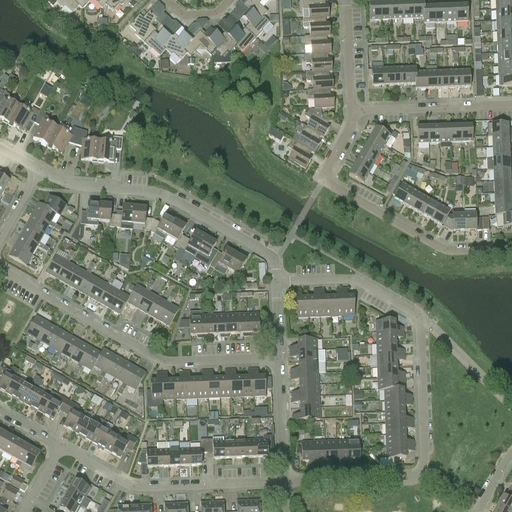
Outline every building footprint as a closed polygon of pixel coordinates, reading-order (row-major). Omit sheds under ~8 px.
[(52,8),(56,3),(63,9),(65,7),(72,14),(78,7),(75,3),(77,0),(54,0),(50,6),(52,8)] [(106,0),(77,0),(75,3),(78,7),(82,10),(91,0),(102,10),(105,6),(109,2),(106,0)] [(106,0),(109,2),(105,6),(112,12),(119,5),(121,7),(127,0),(106,0)] [(240,10),(245,15),(249,10),(260,20),(263,17),(267,13),(262,8),(270,0),(248,0),(244,5),(240,1),(235,7),(235,11),(238,13),(240,10)] [(329,19),(328,6),(325,6),(324,0),(302,2),(302,11),(308,11),(309,19),(326,19),(329,19)] [(511,0),(501,0),(499,0),(495,0),(495,11),(511,10),(511,0)] [(134,35),(144,44),(154,32),(154,33),(156,31),(151,26),(164,12),(164,8),(158,3),(143,19),(139,16),(129,27),(136,33),(134,35)] [(401,4),(402,20),(413,20),(412,3),(401,4)] [(412,3),(413,20),(423,20),(423,25),(424,25),(423,3),(412,3)] [(423,3),(424,25),(435,24),(434,8),(424,8),(424,3),(423,3)] [(380,5),(381,21),(391,21),(391,4),(380,5)] [(391,4),(391,21),(402,20),(401,4),(391,4)] [(381,21),(380,5),(369,5),(369,22),(381,21)] [(456,7),(456,23),(467,23),(467,6),(456,7)] [(434,8),(435,24),(445,24),(445,7),(434,8)] [(445,7),(445,24),(456,23),(456,7),(445,7)] [(245,15),(240,10),(238,13),(249,24),(245,29),(256,39),(263,32),(262,31),(269,23),(263,17),(260,20),(249,10),(245,15)] [(511,21),(511,10),(495,11),(496,22),(511,21)] [(106,20),(101,20),(101,16),(99,16),(98,17),(98,20),(96,20),(96,26),(106,26),(106,20)] [(330,37),(329,24),(326,24),(326,19),(309,19),(303,20),(301,20),(302,26),(303,26),(303,29),(309,29),(310,37),(327,37),(330,37)] [(227,34),(226,35),(237,45),(235,48),(241,54),(248,46),(249,47),(256,39),(245,29),(240,34),(226,20),(223,20),(221,22),(231,30),(227,34)] [(511,32),(511,21),(496,22),(496,33),(511,32)] [(172,37),(174,35),(181,27),(177,23),(175,22),(172,22),(159,37),(154,33),(154,32),(144,44),(151,50),(151,49),(161,58),(164,55),(163,53),(165,51),(165,50),(162,48),(173,37),(172,37)] [(203,36),(204,36),(200,32),(202,30),(196,24),(193,24),(190,28),(193,31),(188,35),(193,39),(183,50),(187,54),(190,57),(200,47),(210,56),(217,49),(203,36)] [(178,63),(180,61),(187,54),(183,50),(193,39),(188,35),(193,31),(190,28),(179,39),(174,35),(172,37),(173,37),(162,48),(165,50),(165,51),(171,56),(169,60),(174,65),(178,63)] [(204,36),(203,36),(217,49),(210,56),(210,57),(211,65),(231,64),(230,53),(235,48),(237,45),(226,35),(227,34),(225,33),(220,38),(210,29),(204,36)] [(511,32),(496,33),(497,44),(511,43),(511,32)] [(331,55),(330,42),(327,42),(327,37),(310,37),(304,37),(304,38),(300,39),(301,44),(304,44),(304,47),(310,47),(311,55),(328,55),(331,55)] [(268,42),(263,47),(265,48),(269,51),(273,47),(269,43),(268,42)] [(511,53),(511,43),(497,44),(497,55),(511,53)] [(132,54),(137,49),(132,45),(129,48),(127,50),(128,50),(132,54)] [(511,64),(511,53),(497,55),(498,65),(511,64)] [(332,73),(331,60),(328,60),(328,55),(311,55),(305,55),(305,65),(311,65),(312,73),(329,72),(329,73),(332,73)] [(511,75),(511,64),(498,65),(498,76),(511,75)] [(405,86),(404,69),(393,70),(394,86),(405,86)] [(416,91),(415,69),(404,69),(405,86),(415,86),(415,91),(416,91)] [(426,90),(426,73),(416,74),(415,69),(416,91),(426,90)] [(383,87),(382,70),(371,71),(372,87),(383,87)] [(394,86),(393,70),(382,70),(383,87),(394,86)] [(312,83),(313,91),(330,90),(330,91),(333,91),(332,78),(329,78),(329,73),(329,72),(312,73),(306,73),(306,74),(306,77),(306,83),(312,83)] [(459,89),(458,72),(447,73),(448,89),(459,89)] [(458,72),(459,89),(470,88),(469,72),(458,72)] [(437,90),(437,73),(426,73),(426,90),(437,90)] [(448,89),(447,73),(437,73),(437,90),(448,89)] [(12,86),(16,79),(10,75),(6,82),(12,86)] [(498,87),(511,86),(511,75),(498,76),(498,87)] [(334,109),(333,96),(330,96),(330,91),(330,90),(313,91),(307,91),(307,101),(313,101),(314,110),(320,109),(334,109)] [(0,120),(8,125),(18,107),(7,100),(9,96),(1,91),(0,93),(0,104),(0,105),(0,120)] [(111,108),(115,105),(111,99),(107,102),(111,108)] [(34,124),(40,114),(32,109),(30,113),(18,107),(8,125),(22,133),(29,121),(34,124)] [(329,128),(327,126),(330,121),(320,115),(320,109),(314,110),(314,112),(310,109),(309,111),(307,111),(305,114),(307,115),(305,118),(311,121),(306,128),(320,137),(323,139),(329,128)] [(281,113),(277,119),(283,122),(286,116),(281,113)] [(57,129),(46,122),(48,118),(40,114),(34,124),(39,127),(33,139),(47,147),(57,129)] [(487,126),(488,137),(492,137),(511,136),(511,129),(511,130),(511,131),(508,131),(507,125),(506,125),(506,121),(491,122),(491,125),(487,126)] [(321,143),(318,142),(320,137),(306,128),(301,125),(297,123),(296,126),(299,128),(296,133),(302,136),(297,143),(297,144),(312,152),(311,153),(314,154),(321,143)] [(60,124),(57,129),(47,147),(61,155),(68,144),(75,146),(80,131),(72,129),(71,131),(60,124)] [(460,127),(461,143),(472,143),(472,126),(460,127)] [(439,128),(439,144),(450,144),(450,127),(439,128)] [(450,127),(450,144),(461,143),(460,127),(450,127)] [(429,145),(428,128),(417,128),(417,145),(429,145)] [(428,128),(429,145),(439,144),(439,128),(428,128)] [(370,138),(385,147),(390,137),(376,129),(370,138)] [(97,163),(99,142),(86,141),(87,133),(80,131),(75,146),(82,148),(81,161),(97,163)] [(492,149),(508,148),(508,142),(511,141),(511,136),(492,137),(492,149)] [(121,151),(122,139),(113,138),(112,143),(99,142),(97,163),(114,164),(115,151),(121,151)] [(384,154),(381,153),(385,147),(370,138),(365,148),(382,158),(384,154)] [(311,159),(309,157),(311,153),(312,152),(297,144),(297,143),(292,140),(287,149),(293,152),(288,160),(305,170),(311,159)] [(379,157),(382,158),(365,148),(360,157),(374,165),(379,157)] [(493,160),(511,159),(511,154),(509,154),(508,148),(492,149),(493,160)] [(422,151),(423,164),(421,168),(428,170),(431,161),(430,161),(428,161),(428,151),(422,151)] [(354,166),(369,175),(374,165),(360,157),(354,166)] [(493,171),(509,171),(509,165),(511,164),(511,159),(493,160),(493,171)] [(369,175),(354,166),(349,176),(363,184),(369,175)] [(408,167),(406,171),(410,172),(408,177),(409,179),(415,180),(416,174),(418,169),(412,167),(408,167)] [(9,183),(5,181),(8,175),(0,170),(0,190),(4,192),(9,183)] [(493,183),(511,182),(511,176),(509,177),(509,171),(493,171),(493,183)] [(463,178),(456,178),(455,178),(455,185),(456,185),(456,187),(464,186),(463,178)] [(473,188),(472,179),(464,180),(464,188),(473,188)] [(494,194),(510,194),(510,187),(511,187),(511,182),(493,183),(494,194)] [(403,205),(412,191),(402,185),(394,200),(403,205)] [(412,191),(403,205),(413,211),(421,196),(412,191)] [(494,206),(511,204),(511,199),(510,200),(510,194),(494,194),(494,206)] [(39,204),(38,205),(60,217),(66,206),(49,196),(43,207),(39,204)] [(421,196),(413,211),(422,216),(430,202),(421,196)] [(430,202),(422,216),(431,221),(440,207),(430,202)] [(86,226),(86,221),(98,222),(99,205),(88,204),(87,214),(81,213),(80,225),(86,226)] [(502,217),(511,216),(511,210),(511,204),(494,206),(495,217),(502,217)] [(50,225),(51,223),(55,215),(60,217),(38,205),(32,215),(50,225)] [(109,223),(109,225),(109,228),(115,228),(116,216),(110,216),(111,206),(99,205),(98,222),(109,223)] [(122,207),(121,217),(116,216),(115,228),(121,229),(121,230),(132,231),(133,225),(134,208),(122,207)] [(440,207),(431,221),(441,227),(449,213),(440,207)] [(145,219),(146,209),(134,208),(133,225),(144,226),(144,232),(149,232),(153,220),(145,219)] [(463,212),(451,212),(450,216),(443,228),(450,232),(464,232),(464,216),(463,216),(463,212)] [(26,225),(44,235),(49,227),(54,230),(56,226),(51,223),(50,225),(32,215),(26,225)] [(482,231),(482,219),(476,219),(475,215),(464,216),(464,232),(482,231)] [(165,216),(160,224),(153,220),(149,232),(154,235),(164,241),(167,236),(175,222),(165,216)] [(502,217),(503,228),(511,228),(511,217),(511,216),(502,217)] [(181,236),(185,227),(175,222),(167,236),(177,242),(174,246),(179,249),(185,239),(181,236)] [(38,246),(39,244),(44,235),(26,225),(20,236),(38,246)] [(70,239),(72,240),(82,240),(82,229),(76,228),(70,239)] [(196,232),(190,241),(185,239),(179,249),(184,252),(194,258),(197,253),(206,238),(196,232)] [(15,246),(32,256),(37,248),(42,251),(44,247),(39,244),(38,246),(20,236),(15,246)] [(211,253),(216,244),(206,238),(197,253),(194,258),(194,259),(209,268),(216,256),(211,253)] [(32,256),(15,246),(8,257),(26,267),(32,256)] [(226,250),(221,259),(216,256),(209,268),(214,270),(214,271),(224,276),(228,270),(236,255),(226,250)] [(129,269),(130,255),(120,254),(118,268),(129,269)] [(179,263),(182,257),(177,254),(174,260),(179,263)] [(238,276),(246,261),(236,255),(228,270),(238,276)] [(67,263),(65,262),(56,257),(46,274),(57,280),(67,263)] [(67,263),(57,280),(67,286),(77,269),(69,264),(71,259),(68,257),(65,262),(67,263)] [(77,269),(67,286),(78,292),(88,275),(86,274),(77,269)] [(88,275),(78,292),(88,298),(98,281),(90,276),(92,271),(89,269),(86,274),(88,275)] [(109,287),(99,304),(109,310),(119,292),(110,288),(113,283),(109,280),(107,285),(109,287)] [(98,281),(88,298),(99,304),(109,287),(107,285),(98,281)] [(147,292),(145,291),(136,286),(135,288),(135,289),(132,293),(129,298),(127,304),(137,310),(147,292)] [(147,292),(137,310),(147,316),(157,298),(149,293),(152,288),(148,286),(145,291),(147,292)] [(331,318),(330,298),(324,298),(324,290),(318,291),(319,318),(331,318)] [(342,317),(341,290),(336,290),(336,298),(330,298),(331,318),(342,317)] [(341,290),(342,317),(354,317),(353,297),(347,298),(347,290),(341,290)] [(308,319),(307,299),(301,299),(301,291),(295,292),(296,313),(296,316),(296,319),(308,319)] [(319,318),(318,291),(313,291),(313,299),(307,299),(308,319),(319,318)] [(119,292),(109,310),(120,316),(127,304),(129,298),(119,292)] [(157,298),(147,316),(158,321),(168,304),(166,303),(157,298)] [(168,304),(158,321),(169,328),(179,310),(170,305),(172,300),(169,298),(166,303),(168,304)] [(259,334),(258,308),(246,309),(247,337),(252,337),(252,334),(259,334)] [(246,309),(246,315),(235,315),(236,335),(242,335),(242,337),(247,337),(246,309)] [(236,335),(235,315),(224,316),(224,338),(229,338),(229,335),(236,335)] [(213,336),(212,316),(201,317),(202,339),(207,339),(206,336),(213,336)] [(224,338),(224,316),(212,316),(213,336),(220,336),(220,338),(224,338)] [(39,342),(48,325),(36,317),(26,335),(37,341),(34,346),(38,348),(40,343),(39,342)] [(202,339),(201,317),(189,317),(190,337),(197,336),(197,339),(202,339)] [(376,334),(403,333),(403,328),(395,328),(395,322),(375,322),(376,334)] [(49,348),(59,331),(48,325),(39,342),(40,343),(49,348)] [(59,354),(69,337),(59,331),(49,348),(58,353),(55,358),(59,360),(61,355),(59,354)] [(376,346),(395,345),(395,339),(403,339),(403,333),(376,334),(376,346)] [(70,360),(80,343),(69,337),(59,354),(61,355),(70,360)] [(290,353),(317,352),(317,340),(297,341),(297,347),(289,348),(290,353)] [(80,366),(90,348),(80,343),(70,360),(78,365),(76,370),(79,372),(82,367),(80,366)] [(376,357),(404,356),(404,351),(396,351),(395,345),(376,346),(376,357)] [(80,366),(82,367),(91,372),(94,368),(93,368),(101,355),(101,354),(90,348),(80,366)] [(104,374),(114,356),(103,350),(101,354),(101,355),(93,368),(94,368),(102,372),(99,377),(103,380),(106,375),(104,374)] [(317,352),(290,353),(290,358),(298,358),(298,364),(318,363),(317,352)] [(337,353),(337,363),(347,362),(347,353),(337,353)] [(114,379),(124,362),(114,356),(104,374),(106,375),(114,379)] [(377,368),(396,368),(396,362),(404,361),(404,356),(376,357),(377,368)] [(36,363),(33,362),(30,360),(26,358),(24,362),(33,368),(36,363)] [(125,385),(134,368),(124,362),(114,379),(123,384),(120,389),(124,391),(127,387),(125,385)] [(318,363),(298,364),(298,370),(290,370),(290,376),(318,375),(318,363)] [(39,372),(41,367),(36,364),(33,368),(39,372)] [(0,390),(6,394),(19,372),(13,369),(12,370),(3,365),(0,369),(0,377),(2,378),(0,381),(0,390)] [(125,385),(127,387),(136,392),(145,374),(134,368),(125,385)] [(377,380),(405,379),(405,373),(397,374),(396,368),(377,368),(377,380)] [(254,398),(252,370),(247,370),(247,378),(241,379),(242,398),(254,398)] [(252,370),(254,398),(265,397),(265,391),(265,379),(265,378),(258,378),(258,370),(252,370)] [(231,399),(230,371),(224,371),(225,379),(219,380),(219,399),(231,399)] [(242,398),(241,379),(235,379),(235,371),(230,371),(231,399),(242,398)] [(14,401),(24,385),(18,382),(23,374),(19,372),(6,394),(12,398),(11,399),(14,401)] [(208,400),(207,372),(202,372),(202,380),(196,380),(197,400),(208,400)] [(219,399),(219,380),(213,380),(212,372),(207,372),(208,400),(219,399)] [(185,400),(184,373),(179,373),(179,381),(173,381),(174,401),(185,400)] [(197,400),(196,380),(190,381),(190,373),(184,373),(185,400),(197,400)] [(56,375),(55,374),(52,378),(52,379),(61,384),(62,384),(64,379),(56,375)] [(162,401),(161,374),(156,374),(156,382),(150,382),(151,402),(162,401)] [(174,401),(173,381),(167,382),(167,374),(161,374),(162,401),(174,401)] [(318,375),(290,376),(291,381),(299,381),(299,387),(318,386),(318,375)] [(39,380),(39,379),(35,377),(29,388),(24,385),(14,401),(17,403),(18,401),(24,405),(39,380)] [(397,390),(397,384),(405,384),(405,379),(377,380),(378,392),(384,391),(397,390)] [(42,382),(39,380),(24,405),(31,408),(30,410),(33,412),(42,395),(37,392),(42,382)] [(318,386),(299,387),(299,393),(291,393),(291,399),(319,398),(318,386)] [(384,402),(412,401),(411,396),(403,396),(403,390),(397,390),(384,391),(384,402)] [(42,395),(33,412),(36,414),(37,412),(43,416),(55,395),(51,392),(48,398),(42,395)] [(64,414),(70,403),(55,395),(43,416),(53,421),(59,411),(64,414)] [(102,401),(94,396),(90,402),(98,407),(102,401)] [(319,398),(291,399),(291,404),(299,404),(300,410),(319,409),(319,398)] [(385,414),(404,413),(404,407),(412,407),(412,401),(384,402),(385,414)] [(73,432),(81,417),(76,414),(79,408),(70,403),(64,414),(69,417),(63,427),(73,432)] [(112,406),(107,403),(104,409),(109,412),(112,406)] [(319,409),(300,410),(300,416),(292,416),(292,422),(320,421),(319,409)] [(85,412),(81,417),(73,432),(79,436),(78,437),(81,439),(91,423),(85,420),(89,414),(85,412)] [(122,412),(119,416),(126,420),(129,416),(122,412)] [(385,425),(413,424),(412,419),(404,419),(404,413),(385,414),(385,425)] [(91,443),(103,422),(100,420),(96,426),(91,423),(81,439),(84,441),(85,440),(91,443)] [(100,450),(109,433),(104,430),(107,424),(103,422),(91,443),(98,447),(97,448),(100,450)] [(385,436),(405,436),(405,430),(413,429),(413,424),(385,425),(385,436)] [(118,431),(115,436),(109,433),(100,450),(103,452),(104,450),(110,454),(119,439),(122,433),(118,431)] [(0,452),(3,453),(11,438),(2,433),(0,435),(0,452)] [(119,439),(110,454),(120,459),(126,449),(131,452),(137,441),(128,436),(124,442),(119,439)] [(386,448),(413,447),(413,441),(405,442),(405,436),(385,436),(386,448)] [(273,437),(263,437),(263,441),(256,441),(256,458),(268,458),(267,446),(273,446),(273,437)] [(12,459),(21,443),(11,438),(3,453),(12,459)] [(212,439),(212,440),(206,440),(207,454),(213,454),(213,460),(224,459),(223,442),(223,439),(212,439)] [(189,450),(190,467),(201,466),(201,454),(207,454),(206,440),(200,441),(200,449),(189,450)] [(245,442),(246,459),(256,458),(256,441),(245,442)] [(347,442),(348,461),(354,461),(354,469),(360,469),(359,441),(347,442)] [(223,442),(224,459),(235,459),(234,442),(223,442)] [(234,442),(235,459),(246,459),(245,442),(234,442)] [(324,443),(325,462),(331,462),(331,470),(337,470),(336,442),(324,443)] [(336,442),(337,470),(342,469),(342,461),(348,461),(347,442),(336,442)] [(15,466),(19,468),(21,464),(30,449),(21,443),(12,459),(17,462),(15,466)] [(297,448),(297,454),(302,454),(302,463),(308,463),(309,471),(314,471),(313,443),(301,443),(301,448),(297,448)] [(313,443),(314,471),(319,470),(319,462),(325,462),(324,443),(313,443)] [(168,444),(156,445),(157,451),(158,468),(169,468),(168,451),(168,444)] [(406,452),(414,452),(413,447),(386,448),(386,460),(406,459),(406,452)] [(30,449),(21,464),(31,470),(40,454),(30,449)] [(168,451),(169,468),(179,467),(179,450),(168,451)] [(179,450),(179,467),(190,467),(189,450),(179,450)] [(147,468),(158,468),(157,451),(146,451),(147,468)] [(3,474),(0,480),(7,483),(10,478),(3,474)] [(9,485),(13,488),(19,491),(24,483),(14,477),(9,485)] [(70,490),(85,499),(91,490),(75,481),(70,490)] [(4,505),(5,506),(7,502),(12,504),(18,493),(8,487),(0,501),(0,511),(2,511),(1,511),(4,505)] [(64,500),(80,509),(85,499),(70,490),(64,500)] [(511,511),(511,500),(504,496),(499,506),(510,511),(511,511)] [(78,511),(80,509),(64,500),(59,509),(63,511),(78,511)] [(98,511),(99,511),(104,511),(109,504),(104,501),(98,511)] [(248,503),(247,511),(259,511),(259,502),(248,503)] [(211,504),(211,511),(222,511),(222,503),(211,504)] [(247,511),(248,503),(237,503),(236,511),(247,511)]
